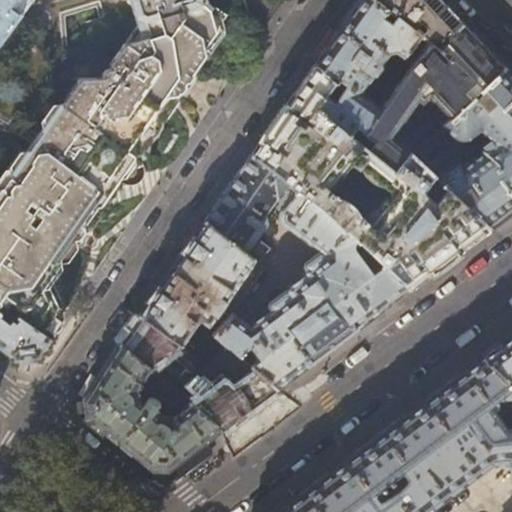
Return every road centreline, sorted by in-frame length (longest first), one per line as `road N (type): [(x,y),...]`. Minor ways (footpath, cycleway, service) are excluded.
road 1 (residential): [(36,414),(326,0)]
road 2 (residential): [(193,511),(511,272)]
road 3 (residential): [(152,511),(36,414)]
